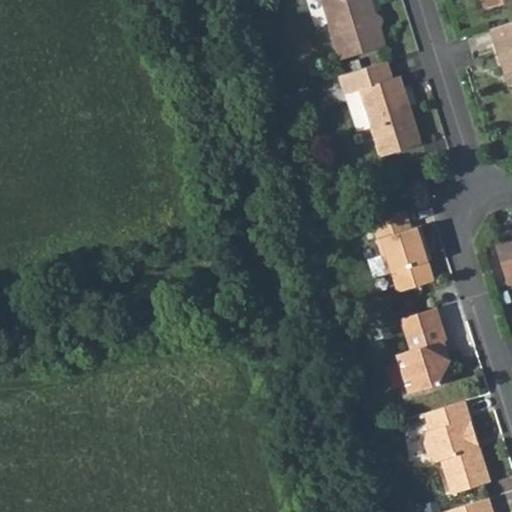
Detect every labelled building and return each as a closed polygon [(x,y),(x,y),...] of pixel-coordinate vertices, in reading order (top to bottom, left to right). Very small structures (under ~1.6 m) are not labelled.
[(375,15),(374,14),(370,0),(323,0),(339,54),(382,42),(378,27),(380,26),(381,23),(381,20),(380,19),(379,16),(378,15),(375,15)] [(511,0),(483,0),(486,9),(511,0)] [(511,20),(487,29),(501,76),(508,73),(511,84),(511,20)] [(395,58),(351,71),(356,89),(365,87),(386,154),(431,138),(412,82),(402,79),(400,74),(395,58)] [(348,92),(356,89),(351,71),(343,74),(348,92)] [(402,79),(412,82),(408,71),(400,74),(402,79)] [(511,84),(508,73),(501,76),(505,87),(511,84)] [(406,210),(370,221),(387,278),(391,277),(395,291),(400,294),(435,284),(428,261),(424,248),(429,246),(422,223),(411,226),(406,210)] [(511,232),(493,239),(507,283),(511,281),(511,232)] [(429,246),(424,248),(428,261),(433,260),(429,246)] [(432,308),(398,318),(403,334),(437,323),(432,308)] [(437,323),(403,334),(409,353),(396,357),(408,395),(438,385),(437,380),(446,362),(439,340),(442,339),(437,323)] [(466,399),(427,411),(433,430),(428,432),(427,443),(430,455),(438,463),(443,461),(453,493),(492,481),(466,399)] [(494,511),(489,496),(441,511),(440,511),(494,511)]
